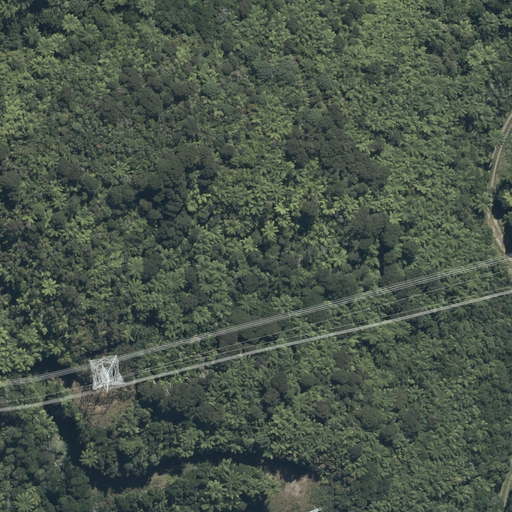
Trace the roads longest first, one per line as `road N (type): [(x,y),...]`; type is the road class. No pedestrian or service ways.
road 1 (track): [(254,511),(293,486),(291,473),(268,458),(210,450),(133,474),(95,467),(37,387),(37,371),(56,372),(97,406),(120,403),(130,379)]
road 2 (track): [(511,117),(489,190),(492,218),(511,255)]
